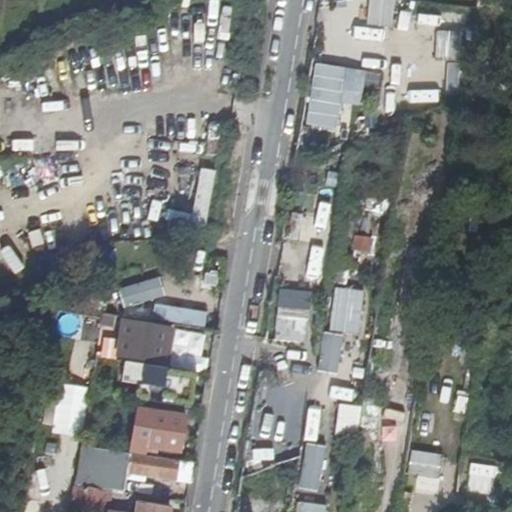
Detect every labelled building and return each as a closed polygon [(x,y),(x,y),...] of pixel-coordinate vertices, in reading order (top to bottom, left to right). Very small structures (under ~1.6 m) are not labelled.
[(438,61),(462,60),(462,31),(437,31),(438,61)] [(94,44),(71,58),(95,98),(119,84),(94,44)] [(338,131),(344,68),(313,65),(306,128),(338,131)] [(433,104),(432,73),(401,74),(402,105),(433,104)] [(61,148),(104,136),(101,124),(58,135),(61,148)] [(196,170),(196,156),(166,155),(163,223),(208,224),(210,171),(196,170)] [(353,251),(370,253),(372,239),(354,237),(353,251)] [(308,246),(305,292),(278,291),(275,341),(307,343),(310,292),(324,293),(327,247),(308,246)] [(124,308),(165,298),(160,278),(119,289),(124,308)] [(330,333),(361,335),(364,292),(333,290),(330,333)] [(166,364),(171,328),(123,320),(117,356),(166,364)] [(319,375),(350,378),(353,345),(323,342),(319,375)] [(159,399),(158,403),(186,408),(187,393),(163,389),(166,369),(110,359),(97,357),(91,392),(105,394),(109,369),(121,371),(119,381),(136,383),(135,387),(139,387),(138,396),(159,399)] [(338,405),(335,436),(358,438),(361,407),(338,405)] [(133,441),(131,453),(153,457),(154,449),(181,454),(186,418),(154,412),(149,443),(133,441)] [(101,435),(84,433),(82,445),(99,448),(101,435)] [(128,474),(145,476),(190,483),(193,464),(178,462),(178,464),(125,455),(125,452),(99,448),(82,445),(75,486),(113,492),(125,494),(127,480),(128,474)] [(279,454),(282,463),(300,456),(301,446),(279,454)] [(407,482),(438,487),(443,455),(411,450),(407,482)] [(144,482),(145,476),(128,474),(127,480),(144,482)] [(110,511),(113,492),(75,486),(70,511),(170,511),(171,508),(139,503),(137,511),(110,511)]
